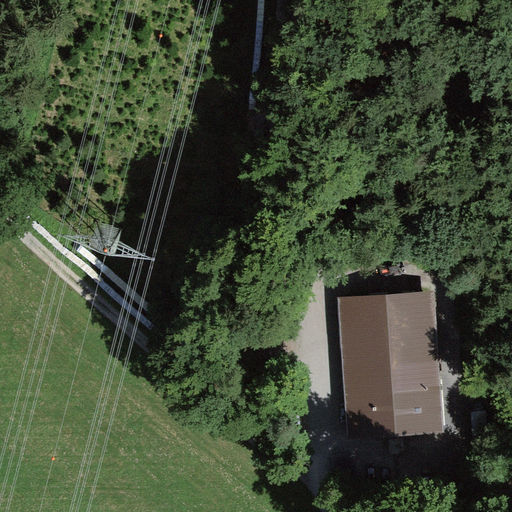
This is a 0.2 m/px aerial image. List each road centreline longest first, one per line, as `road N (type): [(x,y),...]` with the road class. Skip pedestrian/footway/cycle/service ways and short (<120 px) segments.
road 1 (track): [(330,511),(283,119),(285,0)]
road 2 (track): [(0,188),(325,482)]
